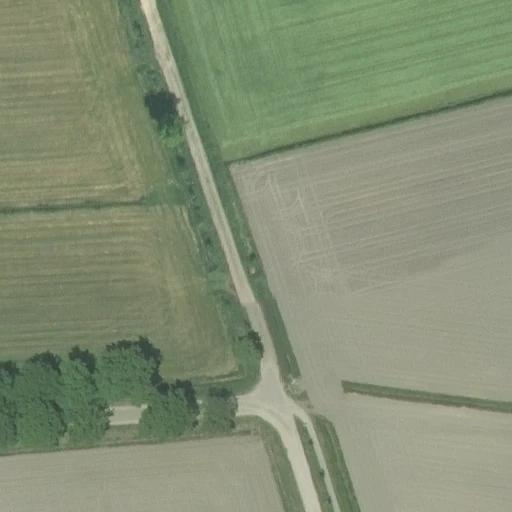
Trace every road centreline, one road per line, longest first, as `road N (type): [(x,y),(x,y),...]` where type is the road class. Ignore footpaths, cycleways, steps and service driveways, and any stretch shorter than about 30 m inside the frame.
road 1 (track): [(279,403),(161,0)]
road 2 (unclassified): [(0,432),(279,403)]
